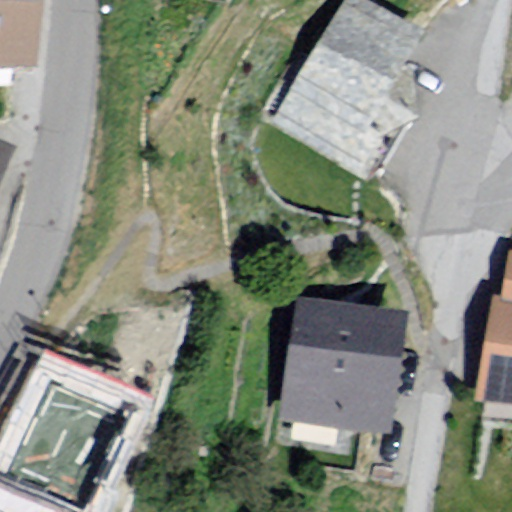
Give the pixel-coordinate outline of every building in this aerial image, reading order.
[(26,0),(0,0),(0,65),(19,67),(26,0)] [(400,55),(328,8),(258,115),(331,162),(400,55)] [(511,257),(469,250),(447,377),(511,388),(511,257)] [(366,314),(272,303),(257,428),(351,439),(366,314)] [(16,378),(0,412),(0,507),(10,511),(47,511),(93,412),(16,378)]
